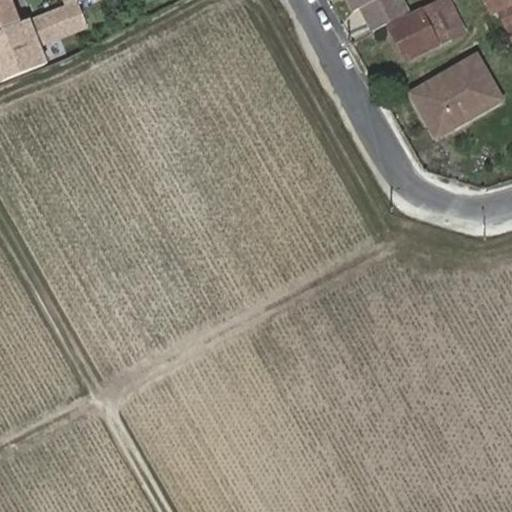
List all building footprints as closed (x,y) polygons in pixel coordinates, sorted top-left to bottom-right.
[(86,25),(76,0),(74,0),(68,3),(13,25),(0,30),(0,80),(44,63),(37,44),(86,25)] [(11,0),(0,0),(0,4),(1,8),(6,6),(13,4),(11,0)] [(342,0),(350,14),(358,10),(370,34),(388,25),(409,14),(402,0),(342,0)] [(447,0),(441,0),(432,5),(449,38),(464,31),(447,0)] [(511,0),(481,0),(490,17),(496,15),(503,30),(511,24),(511,0)] [(405,60),(432,46),(449,38),(432,5),(409,14),(388,25),(405,60)] [(0,15),(8,13),(6,6),(1,8),(0,8),(0,15)] [(0,15),(0,30),(13,25),(8,13),(0,15)] [(511,24),(503,30),(509,40),(511,38),(511,24)] [(413,101),(434,138),(499,101),(475,57),(429,83),(433,89),(413,101)] [(429,83),(410,94),(413,101),(433,89),(429,83)]
